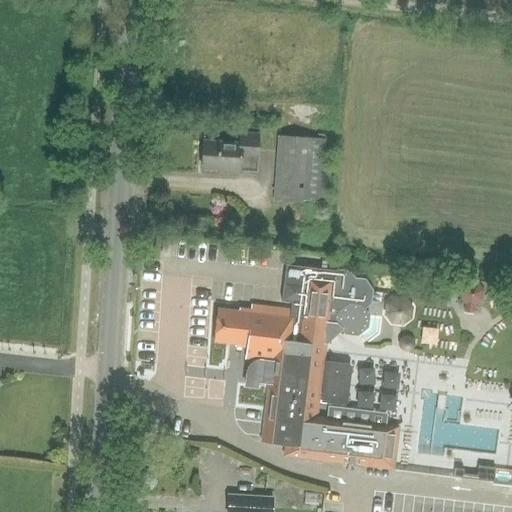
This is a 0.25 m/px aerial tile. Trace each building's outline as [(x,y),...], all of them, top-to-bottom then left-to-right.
[(258,158),(259,135),(241,134),(240,144),(204,141),(202,169),(227,170),(226,173),(240,174),(242,157),(258,158)] [(274,200),(327,204),(332,140),(277,136),(274,200)] [(217,309),(213,342),(235,344),(235,346),(246,348),(245,355),(244,359),(259,360),(259,361),(256,362),(254,363),(252,365),(250,367),(249,369),(248,371),(247,371),(247,373),(248,373),(246,385),(245,387),(247,387),(257,388),(258,382),(268,383),(261,442),(269,443),(285,445),(283,456),(394,470),(400,427),(386,425),(387,415),(328,407),(326,417),(316,416),(319,393),(322,393),(321,401),(343,404),(348,365),(326,363),(325,371),(322,370),(328,323),(337,324),(344,333),(358,335),(366,328),(368,317),(361,308),(370,302),(371,291),(392,294),(395,268),(353,263),(351,279),(346,273),(286,265),(282,303),(291,304),(290,310),(251,305),(251,310),(239,309),(239,311),(217,309)] [(467,304),(466,311),(474,313),(475,305),(482,300),(484,291),(479,283),(470,282),(462,287),(460,296),(467,304)] [(483,466),(478,466),(476,481),(494,483),(496,468),(491,467),(489,467),(483,466)] [(456,469),(454,478),(463,479),(464,470),(461,469),(458,469),(456,469)] [(272,511),(274,497),(227,494),(225,511),(272,511)]
